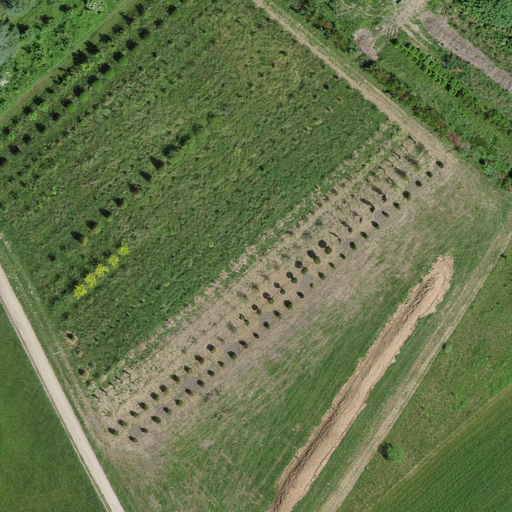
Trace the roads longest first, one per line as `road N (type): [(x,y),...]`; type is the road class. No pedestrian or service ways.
road 1 (track): [(323,511),(511,220)]
road 2 (track): [(0,273),(119,511)]
